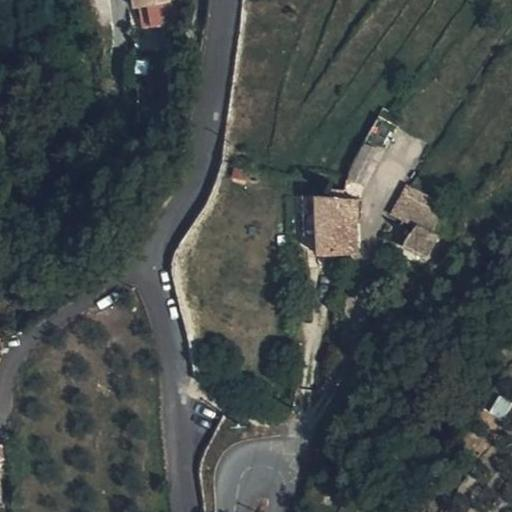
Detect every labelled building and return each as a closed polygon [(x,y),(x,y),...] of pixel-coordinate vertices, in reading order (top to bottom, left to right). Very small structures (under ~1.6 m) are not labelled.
[(164,10),(161,0),(135,0),(138,15),(164,10)] [(377,208),(399,220),(413,227),(429,196),(393,178),(377,208)] [(289,185),(285,210),(301,210),(304,185),(289,185)] [(301,210),(339,211),(341,185),(324,185),(304,185),(301,210)] [(298,241),(338,242),(339,211),(301,210),(298,241)] [(396,225),(422,237),(424,233),(413,227),(399,220),(396,225)] [(414,253),(422,237),(396,225),(389,240),(414,253)] [(0,340),(9,340),(10,331),(0,330),(0,340)]
